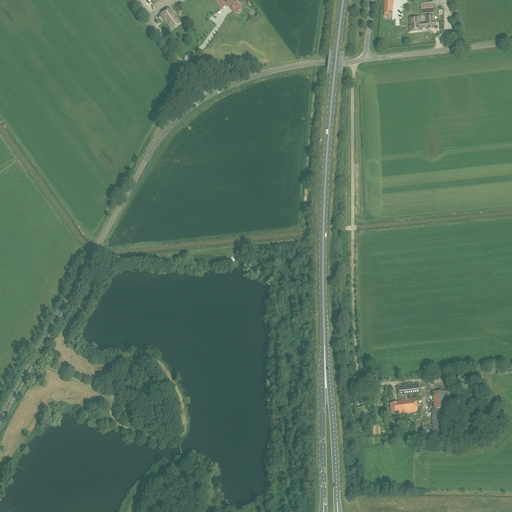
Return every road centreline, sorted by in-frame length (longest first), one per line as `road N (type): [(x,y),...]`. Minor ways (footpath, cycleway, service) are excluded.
road 1 (unclassified): [(0,420),(156,143),(207,96)]
road 2 (primary): [(324,346),(325,172),(344,0)]
road 3 (unclassified): [(207,96),(301,64),(366,57)]
road 4 (primary): [(335,500),(324,346)]
road 5 (primary): [(324,346),(325,500)]
road 6 (unclassified): [(366,57),(511,42)]
road 7 (track): [(34,359),(123,401),(166,404)]
road 8 (track): [(511,368),(390,382)]
road 9 (unclassified): [(207,96),(134,0)]
